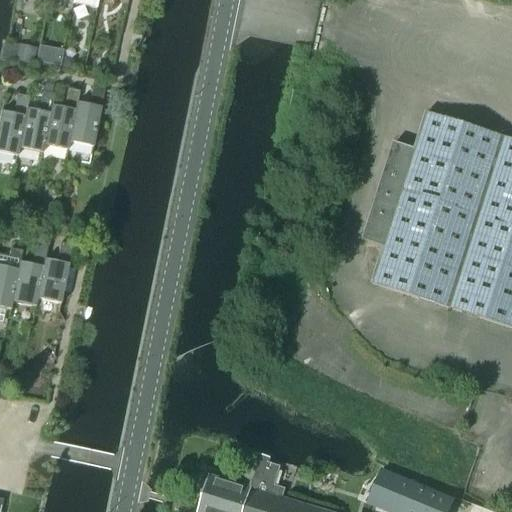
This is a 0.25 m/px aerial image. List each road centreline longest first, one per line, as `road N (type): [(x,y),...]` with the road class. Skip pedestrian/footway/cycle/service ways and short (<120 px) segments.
road 1 (tertiary): [(132,468),(227,0)]
road 2 (unknown): [(511,334),(397,300),(359,268),(366,193),(412,43)]
road 3 (unknown): [(412,43),(277,0)]
road 4 (residential): [(132,468),(10,442)]
